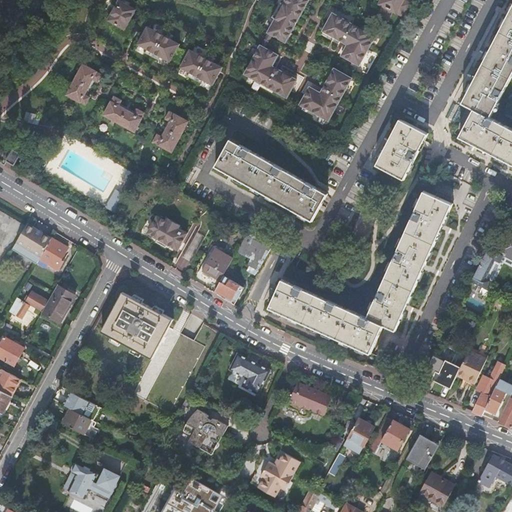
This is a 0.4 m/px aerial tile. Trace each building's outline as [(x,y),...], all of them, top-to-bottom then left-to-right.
[(126,30),(130,23),(136,9),(119,0),(109,20),(117,25),(126,30)] [(288,42),(311,0),(287,0),(270,32),(288,42)] [(383,5),(379,12),(389,18),(393,11),(403,16),(411,3),(405,0),(404,0),(381,0),(379,4),(383,5)] [(475,109),(460,136),(511,163),(511,128),(490,117),(511,76),(511,9),(463,103),(475,109)] [(377,36),(336,13),(326,31),(351,45),(345,55),(361,65),(377,36)] [(133,25),(130,23),(126,30),(117,25),(115,29),(127,35),(133,25)] [(172,59),(179,46),(181,43),(176,41),(154,29),(151,33),(146,30),(140,41),(172,59)] [(181,43),(179,46),(182,46),(184,42),(177,38),(176,41),(181,43)] [(273,66),(279,56),(263,46),(247,72),(287,96),(297,80),(273,66)] [(219,64),(197,52),(192,49),(191,52),(184,65),(216,82),(222,72),(217,68),(219,64)] [(12,56),(2,68),(8,73),(18,61),(12,56)] [(69,92),(72,94),(87,103),(92,95),(86,91),(95,77),(100,80),(105,72),(90,63),(87,62),(86,65),(70,91),(69,92)] [(330,120),(354,78),(337,69),(324,93),(313,87),(303,105),(330,120)] [(135,128),(136,126),(145,109),(138,105),(135,110),(120,103),(123,98),(116,94),(107,110),(106,112),(108,113),(133,127),(135,128)] [(174,148),(175,146),(189,120),(190,117),(188,115),(172,107),(167,115),(173,118),(164,133),(159,130),(155,138),(172,147),(174,148)] [(25,113),(23,121),(40,127),(43,119),(25,113)] [(403,120),(377,166),(404,180),(428,133),(403,120)] [(231,139),(216,167),(313,219),(328,192),(231,139)] [(0,156),(12,165),(21,153),(5,141),(0,147),(0,156)] [(123,194),(114,190),(105,207),(113,211),(123,194)] [(282,278),(268,306),(369,352),(382,323),(395,329),(453,204),(425,191),(366,316),(282,278)] [(156,217),(147,234),(157,240),(156,242),(166,247),(167,245),(179,251),(188,234),(180,229),(181,227),(167,220),(166,222),(156,217)] [(28,222),(18,240),(41,254),(51,236),(28,222)] [(275,240),(251,228),(241,246),(245,249),(247,245),(256,249),(249,263),(259,269),(275,240)] [(500,251),(491,246),(472,282),(486,289),(490,281),(487,279),(496,259),(500,262),(504,255),(511,258),(511,230),(510,230),(500,251)] [(182,257),(191,262),(205,237),(197,232),(182,257)] [(41,254),(40,257),(57,268),(63,259),(61,258),(63,254),(68,246),(51,236),(41,254)] [(225,275),(236,256),(217,246),(204,270),(222,280),(223,279),(225,275)] [(11,250),(5,259),(8,261),(14,251),(11,250)] [(223,279),(222,280),(217,291),(216,292),(227,298),(226,299),(234,303),(242,289),(223,279)] [(58,284),(54,291),(42,311),(59,321),(65,311),(75,294),(58,284)] [(123,291),(101,331),(150,359),(173,319),(123,291)] [(482,312),(486,304),(468,296),(464,304),(482,312)] [(17,297),(9,310),(22,317),(29,304),(17,297)] [(68,313),(65,311),(59,321),(62,323),(68,313)] [(484,319),(470,312),(464,323),(478,330),(484,319)] [(4,321),(1,326),(10,332),(13,326),(4,321)] [(3,336),(0,340),(0,356),(14,364),(23,347),(3,336)] [(471,346),(469,350),(487,359),(489,355),(471,346)] [(469,350),(457,374),(467,380),(475,384),(487,359),(469,350)] [(270,368),(259,362),(238,351),(229,367),(246,376),(242,384),(245,386),(258,392),(270,368)] [(428,378),(422,375),(415,387),(439,397),(449,376),(441,372),(449,359),(435,351),(427,365),(433,368),(428,378)] [(501,377),(507,365),(498,361),(492,373),(501,377)] [(427,365),(422,375),(428,378),(433,368),(427,365)] [(0,376),(0,389),(13,397),(23,381),(4,371),(0,376)] [(481,392),(472,411),(482,415),(498,382),(482,375),(475,389),(481,392)] [(498,382),(482,415),(493,419),(506,391),(511,394),(511,393),(511,384),(500,379),(498,382)] [(297,380),(289,399),(324,414),(331,395),(297,380)] [(0,412),(3,415),(13,397),(0,389),(0,412)] [(82,414),(92,419),(99,406),(89,400),(71,390),(63,404),(67,406),(71,408),(82,414)] [(187,393),(176,414),(181,417),(186,408),(188,409),(195,398),(187,393)] [(511,393),(511,394),(499,422),(511,427),(511,426),(511,393)] [(60,420),(63,422),(71,408),(67,406),(60,420)] [(189,437),(194,444),(202,448),(213,450),(215,446),(216,445),(218,444),(218,443),(218,442),(218,440),(227,423),(215,416),(214,416),(213,416),(211,417),(209,421),(206,419),(208,415),(209,413),(198,407),(194,409),(191,413),(188,416),(186,420),(184,424),(183,429),(191,433),(189,437)] [(63,422),(84,433),(92,419),(82,414),(71,408),(63,422)] [(386,415),(367,449),(374,454),(382,439),(393,419),(386,415)] [(358,417),(347,436),(362,445),(373,426),(370,424),(365,421),(358,417)] [(393,419),(382,439),(405,451),(416,431),(394,418),(393,419)] [(421,434),(408,457),(426,467),(439,444),(430,439),(421,434)] [(275,464),(272,462),(267,459),(258,474),(262,476),(267,479),(262,489),(272,496),(278,486),(283,488),(292,473),(291,472),(298,460),(283,451),(278,458),(275,464)] [(338,452),(328,472),(334,475),(344,456),(338,452)] [(511,464),(493,454),(485,469),(478,481),(491,488),(497,476),(510,483),(511,478),(511,464)] [(102,504),(119,475),(104,466),(97,480),(92,478),(97,469),(78,458),(75,460),(72,464),(73,467),(77,470),(68,485),(83,493),(89,483),(97,488),(91,498),(102,504)] [(433,469),(422,489),(446,502),(457,483),(433,469)] [(209,511),(211,509),(214,511),(223,494),(192,476),(183,492),(174,487),(159,511),(209,511)] [(256,486),(262,489),(267,479),(262,476),(256,486)] [(138,486),(147,492),(150,487),(140,482),(138,486)] [(309,487),(300,503),(311,509),(315,501),(318,503),(321,499),(326,502),(328,497),(317,491),(309,487)] [(300,503),(295,511),(309,511),(311,509),(300,503)]
